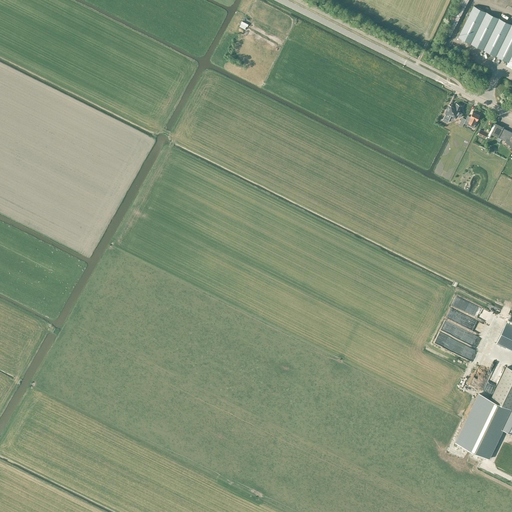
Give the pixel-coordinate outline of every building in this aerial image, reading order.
[(511,24),(474,6),(458,37),(509,62),(507,65),(511,68),(511,24)] [(456,24),(453,23),(451,22),(447,29),(453,32),(456,24)] [(448,122),(451,116),(454,117),(456,114),(461,117),(462,113),(459,112),(462,106),(456,103),(454,107),(449,104),(445,113),(446,113),(442,120),(448,122)] [(472,127),(475,122),(476,122),(477,120),(480,115),(473,111),(470,116),(468,115),(464,123),(472,127)] [(511,132),(503,128),(504,127),(497,123),(496,124),(494,122),(492,125),(489,131),(486,137),(489,138),(491,134),(498,137),(497,140),(500,142),(501,139),(505,141),(505,142),(510,144),(511,147),(511,132)] [(489,131),(485,129),(484,131),(480,129),(477,134),(486,138),(486,137),(489,131)] [(511,349),(511,324),(506,322),(497,342),(511,349)] [(498,427),(511,433),(511,368),(508,366),(503,376),(492,399),(480,393),(456,442),(484,456),(498,427)]
